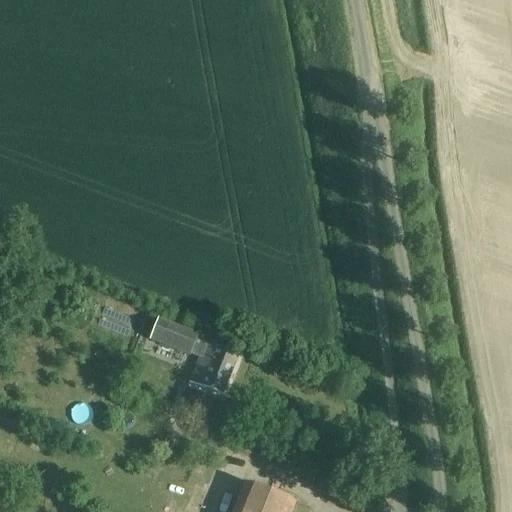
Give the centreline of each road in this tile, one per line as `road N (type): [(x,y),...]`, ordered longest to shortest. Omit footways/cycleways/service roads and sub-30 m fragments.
road 1 (unclassified): [(432,511),(374,112)]
road 2 (unclassified): [(374,112),(366,206),(398,511)]
